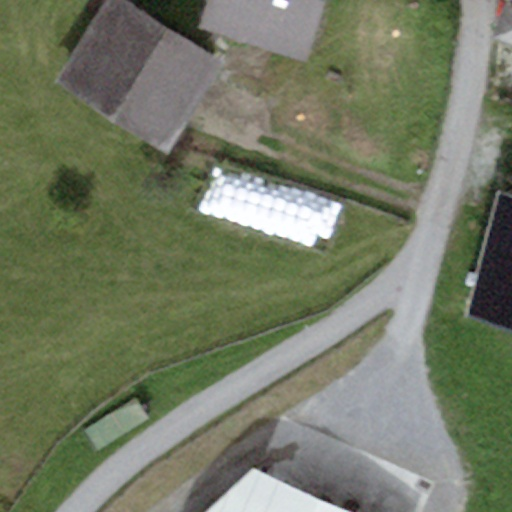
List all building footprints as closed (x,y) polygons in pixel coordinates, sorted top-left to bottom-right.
[(226,55),(136,0),(104,0),(56,75),(169,145),(226,55)] [(201,0),(196,17),(307,50),(322,0),(201,0)] [(511,0),(501,0),(491,28),(511,35),(511,0)] [(511,187),(496,184),(467,310),(511,319),(511,187)] [(374,511),(254,458),(199,511),(374,511)]
